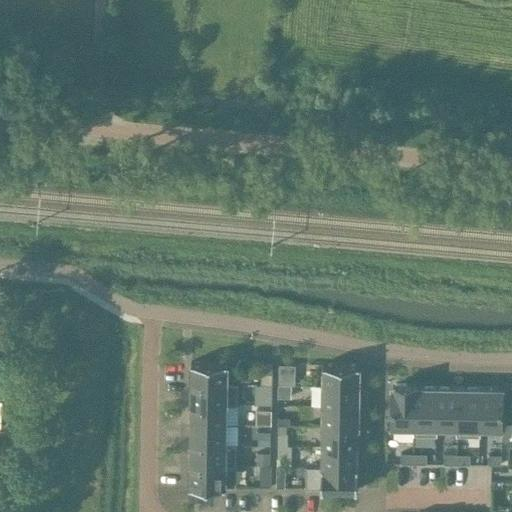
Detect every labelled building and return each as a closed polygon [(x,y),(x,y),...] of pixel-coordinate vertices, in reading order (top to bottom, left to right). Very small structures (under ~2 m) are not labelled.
[(191,362),(191,383),(227,384),(227,383),(227,373),(227,363),(191,362)] [(279,384),(295,385),(295,365),(279,364),(279,384)] [(323,364),(323,385),(359,386),(360,365),(359,365),(323,364)] [(260,372),(260,384),(272,385),(272,373),(260,372)] [(191,383),(191,404),(226,404),(226,405),(231,405),(236,405),(236,394),(236,383),(232,383),(227,383),(227,384),(191,383)] [(256,384),(255,404),(271,405),(272,385),(260,384),(256,384)] [(393,386),(392,429),(413,430),(415,430),(415,387),(416,387),(416,384),(395,384),(395,386),(393,386)] [(279,385),(278,397),(290,397),(291,385),(279,385)] [(323,385),(323,406),(359,406),(359,386),(323,385)] [(413,430),(413,435),(437,435),(437,430),(436,430),(437,387),(416,387),(415,387),(415,430),(413,430)] [(437,387),(436,430),(437,430),(457,431),(458,388),(437,387)] [(457,431),(456,435),(480,436),(480,431),(479,431),(479,388),(458,388),(457,431)] [(479,388),(479,431),(480,431),(502,431),(502,388),(479,388)] [(191,404),(191,424),(226,425),(226,415),(226,405),(226,404),(191,404)] [(323,406),(322,426),(358,427),(359,406),(323,406)] [(256,409),(256,425),(271,425),(271,410),(256,409)] [(290,417),(278,417),(278,425),(290,425),(290,417)] [(511,423),(502,423),(502,436),(511,436),(511,434),(511,423)] [(226,445),(226,444),(226,434),(226,425),(191,424),(191,444),(226,445)] [(322,426),(322,446),(357,447),(358,427),(322,426)] [(271,433),(258,432),(258,445),(270,446),(271,433)] [(286,434),(278,434),(278,446),(286,446),(286,434)] [(190,444),(190,465),(235,466),(235,455),(235,444),(226,444),(226,445),(191,444),(190,444)] [(278,446),(278,458),(286,458),(286,446),(278,446)] [(322,446),(322,467),(357,467),(357,466),(357,447),(322,446)] [(270,453),(257,453),(257,466),(270,466),(270,453)] [(401,453),(401,463),(414,463),(414,453),(401,453)] [(414,453),(414,463),(427,463),(427,453),(414,453)] [(444,454),(444,464),(457,464),(457,454),(444,454)] [(457,454),(457,464),(470,464),(470,454),(457,454)] [(488,454),(488,464),(501,465),(501,455),(488,454)] [(235,466),(190,465),(189,486),(225,486),(235,487),(235,466)] [(265,466),(260,466),(260,472),(260,477),(265,477),(270,477),(271,477),(271,466),(270,466),(265,466)] [(357,467),(322,467),(310,467),(309,487),(321,487),(321,489),(321,490),(323,490),(323,489),(355,490),(357,490),(358,467),(357,466),(357,467)] [(285,467),(277,467),(277,479),(285,479),(285,467)]
